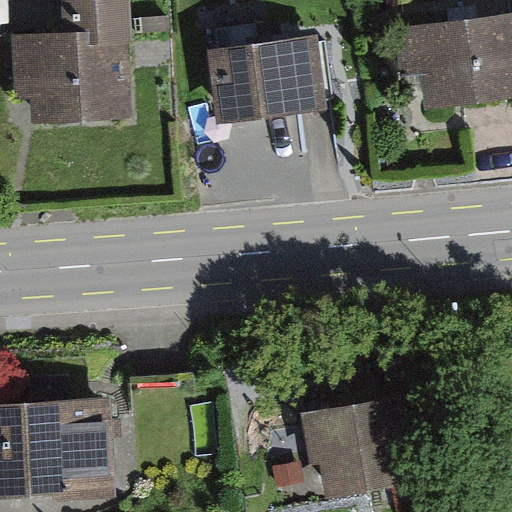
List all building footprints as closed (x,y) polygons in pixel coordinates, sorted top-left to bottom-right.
[(132,0),(61,0),(63,34),(16,37),(20,97),(32,97),(34,129),(139,123),(132,0)] [(511,14),(396,31),(403,77),(423,75),(429,113),(511,101),(511,14)] [(319,36),(208,52),(218,125),(329,110),(319,36)] [(409,396),(303,415),(313,467),(323,465),(329,501),(425,483),(409,396)] [(114,399),(0,405),(0,500),(52,498),(54,503),(120,499),(114,399)] [(308,484),(304,463),(276,468),(280,489),(308,484)]
